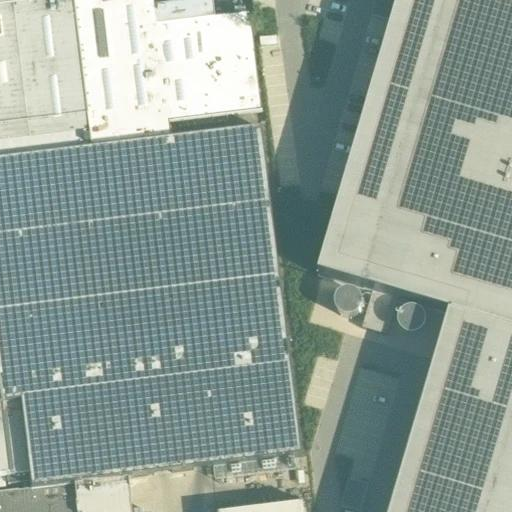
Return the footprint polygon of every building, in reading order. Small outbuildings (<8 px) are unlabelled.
[(0,0),(0,478),(7,478),(8,486),(30,483),(31,490),(0,494),(0,511),(131,511),(128,480),(132,480),(291,460),(281,372),(252,135),(172,145),(170,127),(262,116),(250,16),(215,21),(213,1),(155,8),(154,0),(0,0)] [(511,511),(511,0),(399,0),(318,278),(373,294),(398,301),(449,316),(391,511),(511,511)] [(343,320),(349,321),(355,319),(360,316),(363,311),(363,304),(362,299),(359,294),(354,291),(348,291),(342,293),(337,296),(335,301),(334,307),(335,312),(338,317),(343,320)] [(373,294),(362,330),(388,338),(398,301),(373,294)] [(407,338),(413,339),(418,337),(423,334),(426,329),(427,323),(425,317),(422,312),(417,310),(411,309),(405,311),(400,314),(398,320),(398,325),(399,330),(401,335),(407,338)] [(368,484),(349,478),(341,504),(360,510),(368,484)]
